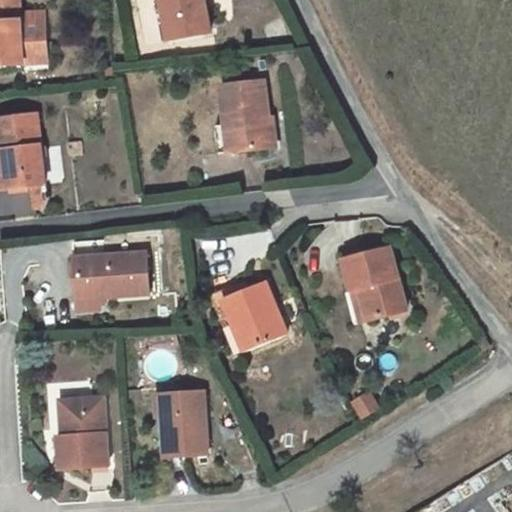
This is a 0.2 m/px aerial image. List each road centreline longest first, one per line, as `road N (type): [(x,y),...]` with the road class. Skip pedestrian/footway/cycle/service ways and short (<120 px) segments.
road 1 (residential): [(0,231),(405,189)]
road 2 (residential): [(511,375),(302,505),(216,511)]
road 3 (unclassified): [(297,0),(405,189)]
road 4 (unclassified): [(405,189),(511,341)]
road 5 (residential): [(19,511),(6,355)]
